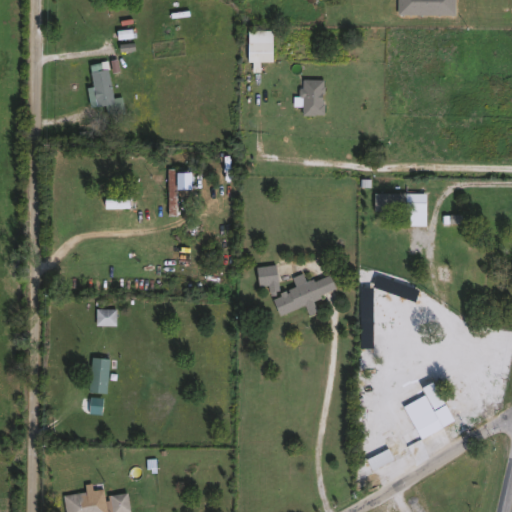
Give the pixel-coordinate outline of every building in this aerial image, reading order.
[(129,36),(116,38),(114,31),(128,29),(129,36)] [(244,60),(244,29),(269,29),(269,60),(244,60)] [(91,87),(88,63),(107,61),(110,96),(121,95),(123,112),(105,114),(104,104),(88,105),(86,88),(91,87)] [(321,78),(321,113),(299,113),(299,78),(321,78)] [(174,168),(174,215),(165,215),(165,168),(174,168)] [(423,210),(369,210),(369,191),(423,191),(423,210)] [(100,208),(100,198),(127,198),(127,208),(100,208)] [(475,240),(475,286),(464,286),(464,240),(475,240)] [(272,312),(268,284),(256,286),(253,266),(274,263),(278,290),(292,288),(290,274),(302,273),(303,279),(329,275),(332,292),(311,295),(313,312),(304,313),(303,307),(272,312)] [(115,308),(115,324),(94,324),(94,308),(115,308)] [(88,391),(89,356),(107,357),(106,392),(88,391)] [(450,421),(416,437),(401,404),(421,395),(417,386),(431,379),(450,421)] [(379,432),(397,422),(409,445),(391,455),(379,432)] [(63,511),(61,494),(92,489),(94,501),(102,500),(103,510),(95,511),(63,511)] [(109,511),(109,492),(126,492),(126,511),(109,511)]
